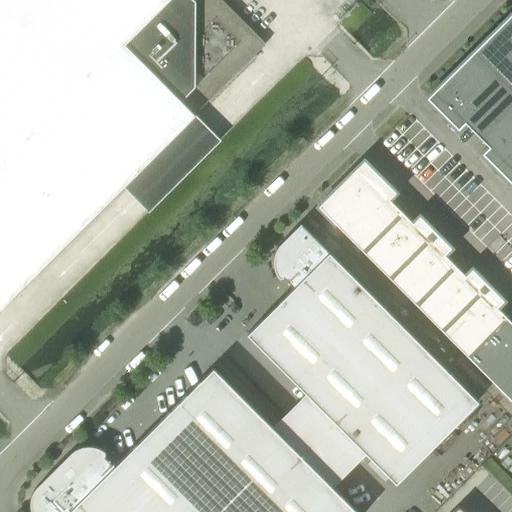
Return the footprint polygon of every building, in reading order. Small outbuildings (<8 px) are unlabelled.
[(0,0),(0,307),(122,185),(251,57),(251,29),(222,0),(0,0)] [(511,11),(426,97),(458,129),(465,122),(488,146),(481,153),(511,183),(511,11)] [(511,321),(497,306),(504,299),(472,267),(465,274),(445,253),(451,247),(419,215),(412,221),(389,198),(396,191),(364,159),(317,205),(511,406),(511,321)] [(247,333),(396,482),(478,400),(300,222),(278,244),(277,246),(276,248),(275,250),(274,252),(274,254),(273,256),(273,258),(273,260),(273,262),(273,264),(273,266),(274,268),(274,270),(275,272),(276,274),(277,276),(278,277),(279,278),(281,278),(282,277),(283,277),(283,276),(293,286),(247,333)] [(357,511),(213,366),(114,466),(104,456),(104,455),(105,454),(105,453),(105,452),(104,451),(104,450),(102,449),(98,447),(95,446),(91,445),(89,445),(84,445),(82,445),(81,446),(77,447),(73,450),(71,451),(36,486),(34,488),(33,490),(31,493),(30,497),(30,499),(30,501),(29,503),(30,505),(30,507),(30,509),(31,511),(30,511),(357,511)]
